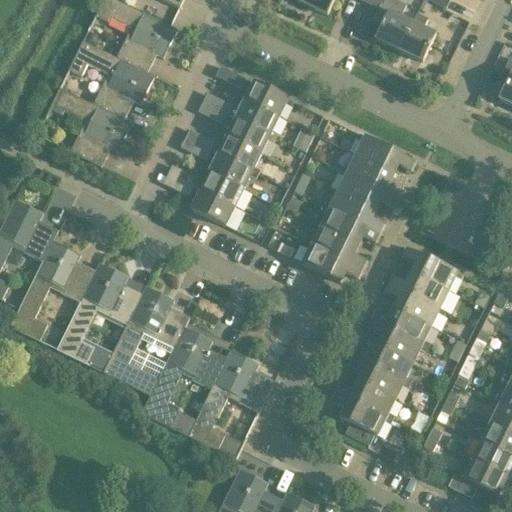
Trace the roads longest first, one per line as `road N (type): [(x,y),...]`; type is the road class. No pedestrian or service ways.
road 1 (residential): [(404,511),(279,453),(272,436),(320,328),(309,308),(130,220)]
road 2 (residential): [(440,131),(226,22)]
road 3 (residential): [(130,220),(226,22)]
road 4 (residential): [(440,131),(507,0)]
